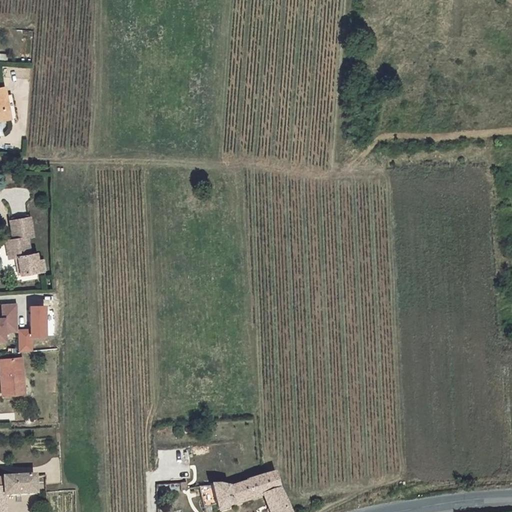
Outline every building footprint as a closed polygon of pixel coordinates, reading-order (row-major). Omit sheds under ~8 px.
[(19,291),(37,287),(43,286),(41,276),(35,277),(33,269),(27,270),(24,254),(30,253),(27,235),(8,238),(11,256),(3,258),(6,274),(15,273),(19,291)] [(49,335),(48,302),(30,303),(31,327),(19,327),(18,302),(1,303),(1,315),(0,314),(0,340),(8,340),(8,332),(18,332),(19,351),(34,351),(33,336),(49,335)] [(22,369),(4,372),(6,386),(1,386),(5,409),(27,406),(22,369)] [(288,511),(273,471),(223,482),(211,483),(215,504),(259,494),(267,511),(288,511)] [(7,511),(7,494),(39,493),(38,473),(0,474),(0,511),(7,511)]
